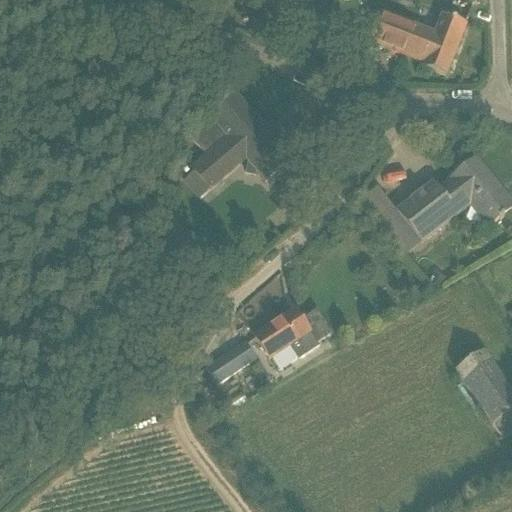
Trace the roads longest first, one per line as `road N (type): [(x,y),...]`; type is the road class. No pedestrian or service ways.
road 1 (unclassified): [(505,110),(400,116),(230,58),(117,0)]
road 2 (track): [(198,351),(254,279),(353,188),(400,116)]
road 3 (track): [(198,351),(0,509)]
road 4 (track): [(238,511),(180,438),(198,351)]
